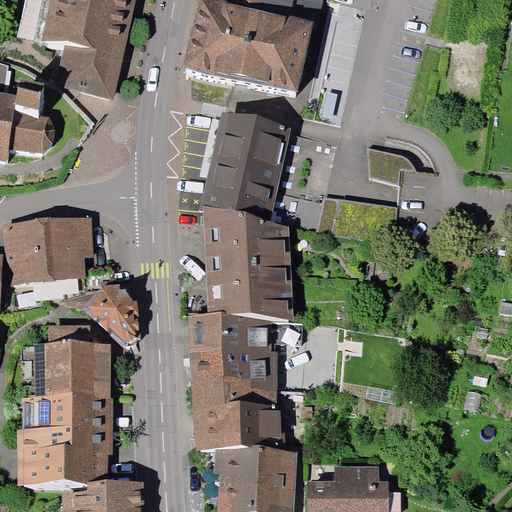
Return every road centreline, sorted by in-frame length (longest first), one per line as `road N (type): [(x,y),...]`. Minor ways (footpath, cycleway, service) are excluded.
road 1 (tertiary): [(151,194),(166,511)]
road 2 (tertiary): [(170,0),(151,194)]
road 3 (residential): [(151,194),(0,210)]
